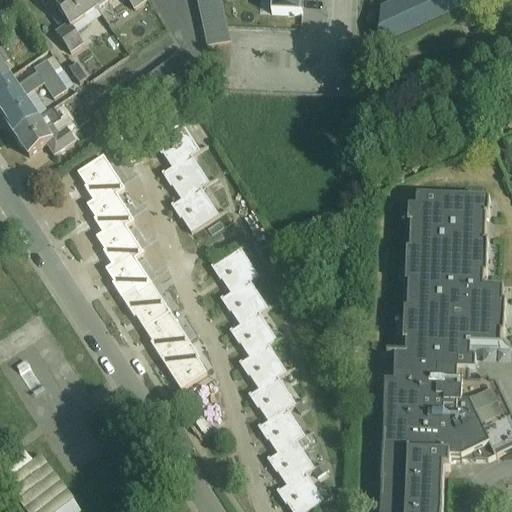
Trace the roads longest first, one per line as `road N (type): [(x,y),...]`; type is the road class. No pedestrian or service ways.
road 1 (residential): [(123,132),(146,168),(169,255),(220,362),(264,511)]
road 2 (residential): [(212,511),(0,188)]
road 3 (residential): [(339,43),(334,72),(313,81),(260,79),(245,69),(246,50),(262,40),(307,42)]
